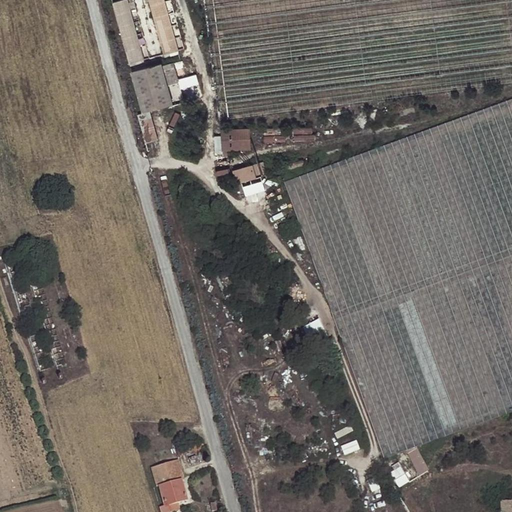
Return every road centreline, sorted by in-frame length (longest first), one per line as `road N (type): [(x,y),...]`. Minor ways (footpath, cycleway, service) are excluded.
road 1 (track): [(175,0),(202,72),(210,175),(286,253),(327,325),(373,448),(361,474)]
road 2 (unclassified): [(91,0),(231,511)]
road 3 (track): [(135,162),(222,166),(274,150)]
